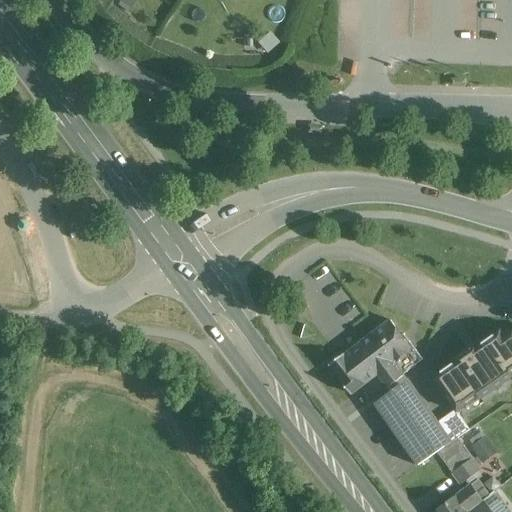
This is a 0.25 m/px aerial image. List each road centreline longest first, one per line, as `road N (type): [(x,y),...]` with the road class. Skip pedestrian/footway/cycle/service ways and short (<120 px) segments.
road 1 (residential): [(511,302),(429,293),(391,265),(346,253),(309,260),(282,284),(278,313),(301,363),(414,511)]
road 2 (residential): [(511,114),(255,104),(165,92),(105,62),(55,0)]
road 3 (tertiary): [(180,263),(265,212),(346,190),(402,194),(511,223)]
road 4 (primary): [(366,511),(180,263)]
road 5 (primary): [(0,15),(180,263)]
road 6 (unclassified): [(0,139),(31,186),(78,318)]
